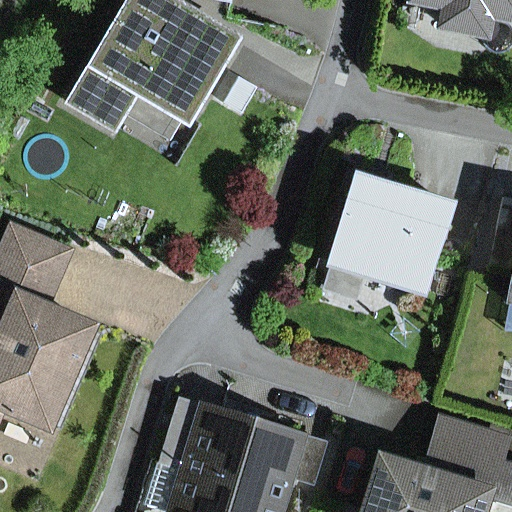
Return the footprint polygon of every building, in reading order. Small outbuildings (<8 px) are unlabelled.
[(128,0),(68,103),(111,129),(121,113),(133,92),(185,122),(233,40),(224,35),(230,0),(128,0)] [(511,0),(418,0),(444,5),(440,25),(481,33),(485,13),(511,18),(511,0)] [(172,144),(185,122),(133,92),(121,113),(172,144)] [(354,177),(328,261),(365,272),(421,290),(447,205),(354,177)] [(511,207),(511,199),(503,197),(501,206),(511,207)] [(511,207),(501,206),(489,269),(511,273),(511,274),(507,302),(511,302),(511,207)] [(0,407),(46,426),(88,328),(42,308),(15,296),(23,279),(50,291),(66,253),(11,229),(0,254),(0,322),(3,324),(0,330),(0,407)] [(319,291),(356,302),(365,272),(328,261),(319,291)] [(15,296),(42,308),(50,291),(23,279),(15,296)] [(311,485),(323,445),(236,418),(233,426),(179,409),(181,401),(179,401),(147,506),(164,511),(275,511),(286,478),(311,485)] [(233,426),(236,418),(181,401),(179,409),(233,426)] [(436,420),(420,471),(485,491),(494,465),(501,440),(436,420)] [(479,511),(486,492),(511,499),(511,470),(494,465),(485,491),(420,471),(376,458),(359,511),(479,511)]
